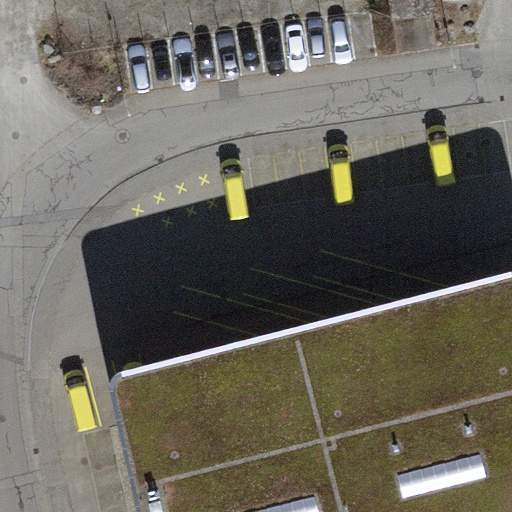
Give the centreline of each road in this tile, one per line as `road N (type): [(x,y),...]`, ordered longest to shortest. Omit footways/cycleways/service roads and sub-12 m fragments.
road 1 (unclassified): [(24,511),(0,362),(0,192),(511,87)]
road 2 (unknown): [(0,314),(511,234)]
